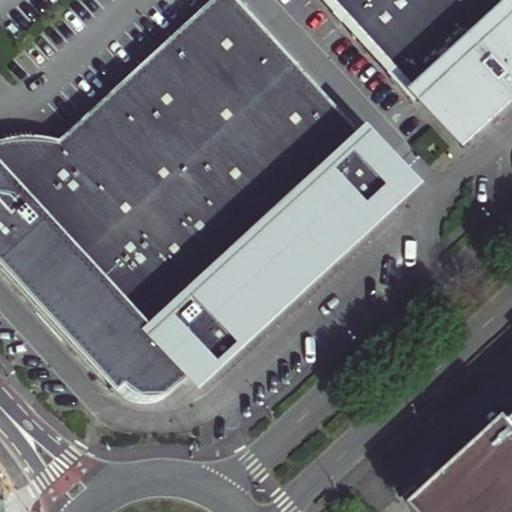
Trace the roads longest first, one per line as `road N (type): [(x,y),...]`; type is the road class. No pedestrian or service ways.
road 1 (secondary): [(511,223),(254,461),(194,485)]
road 2 (secondary): [(284,511),(511,300)]
road 3 (residential): [(140,482),(83,466),(0,403)]
